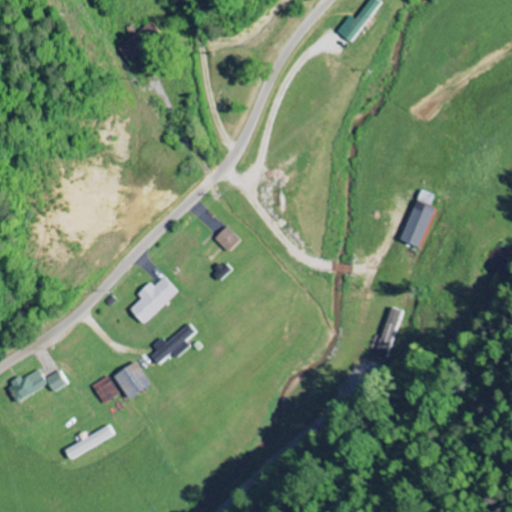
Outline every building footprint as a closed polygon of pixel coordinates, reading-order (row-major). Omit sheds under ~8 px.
[(355,16),(343,33),(358,44),(386,2),(383,0),(375,0),(361,20),(355,16)] [(131,63),(168,39),(158,23),(121,47),(131,63)] [(421,248),(437,209),(432,207),(437,196),(424,191),(403,241),(421,248)] [(234,254),(246,241),(232,228),(220,241),(234,254)] [(134,310),(148,326),(183,293),(169,277),(159,287),(156,283),(142,296),(145,300),(134,310)] [(163,365),(176,354),(181,359),(194,347),(189,342),(200,333),(191,324),(171,342),(167,338),(157,346),(161,351),(156,357),(163,365)] [(133,401),(156,389),(143,364),(120,376),(133,401)] [(21,404),(51,385),(41,369),(11,388),(21,404)] [(71,384),(62,371),(49,380),(58,393),(71,384)] [(69,449),(73,458),(118,438),(114,429),(69,449)]
